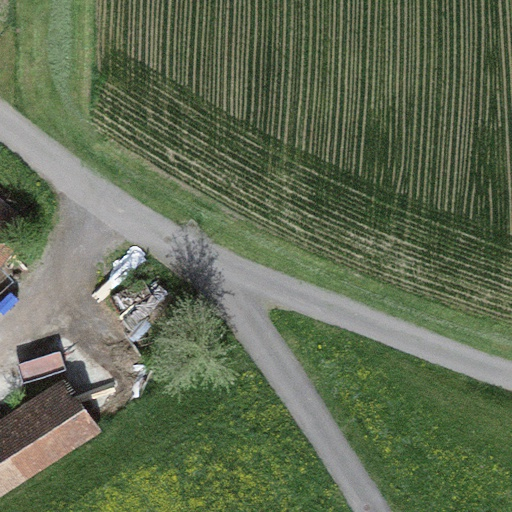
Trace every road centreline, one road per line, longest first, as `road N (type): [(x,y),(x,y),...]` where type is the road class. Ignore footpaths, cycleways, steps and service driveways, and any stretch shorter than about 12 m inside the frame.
road 1 (residential): [(200,262),(511,375)]
road 2 (residential): [(200,262),(384,511)]
road 3 (residential): [(0,120),(200,262)]
